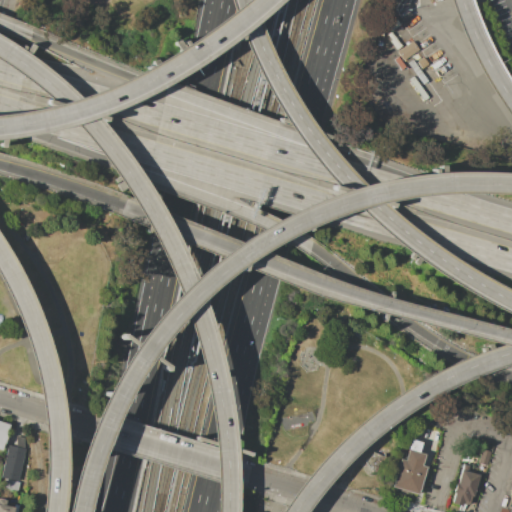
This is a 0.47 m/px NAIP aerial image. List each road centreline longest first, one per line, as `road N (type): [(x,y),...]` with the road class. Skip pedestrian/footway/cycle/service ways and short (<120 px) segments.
road 1 (motorway): [(511,186),(351,202),(237,259),(169,319),(141,356),(97,435),(74,511)]
road 2 (motorway): [(226,511),(212,370),(164,239),(86,124),(0,51)]
road 3 (motorway): [(202,499),(312,80)]
road 4 (motorway): [(242,0),(276,81),(354,190),(418,251),(511,310)]
road 5 (motorway): [(224,0),(137,401)]
road 6 (motorway): [(0,125),(72,112),(126,89),(188,54),(256,0)]
road 7 (motorway): [(295,511),(383,418),(511,353)]
road 8 (motorway): [(77,188),(304,280)]
road 9 (motorway): [(306,248),(432,341),(511,378)]
road 10 (motorway): [(19,295),(49,390),(50,511)]
road 11 (motorway): [(304,280),(511,342)]
road 12 (motorway): [(359,175),(165,91)]
road 13 (motorway): [(359,175),(159,117)]
road 14 (motorway): [(152,153),(341,211)]
road 15 (motorway): [(341,211),(511,262)]
road 16 (motorway): [(145,176),(250,215),(306,248)]
road 17 (residential): [(83,425),(249,476)]
road 18 (motorway): [(511,221),(359,175)]
road 19 (motorway): [(165,91),(26,30)]
road 20 (motorway): [(14,110),(152,153)]
road 21 (motorway): [(12,120),(145,176)]
road 22 (motorway): [(159,117),(28,75)]
road 23 (residential): [(249,476),(370,511)]
